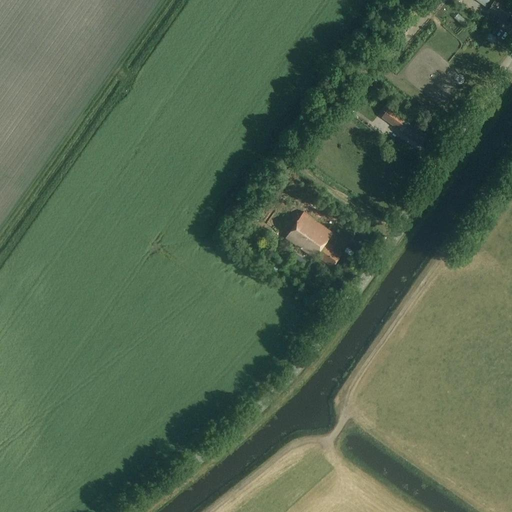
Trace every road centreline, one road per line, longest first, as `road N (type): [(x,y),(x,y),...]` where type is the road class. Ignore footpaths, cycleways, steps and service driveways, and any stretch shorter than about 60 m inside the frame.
road 1 (tertiary): [(132,511),(287,380),(511,71)]
road 2 (track): [(208,511),(291,446),(328,440),(342,422),(348,387),(511,159)]
